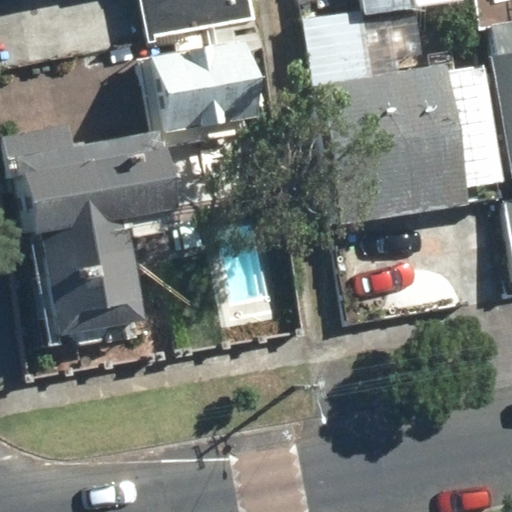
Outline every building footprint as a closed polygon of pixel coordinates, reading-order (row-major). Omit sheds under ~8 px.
[(352,0),(355,16),(448,4),(447,0),(352,0)] [(292,19),(324,230),(458,209),(436,68),(363,79),(352,10),(292,19)] [(511,20),(478,27),(505,184),(511,182),(511,20)] [(134,57),(148,135),(247,118),(233,40),(134,57)] [(0,175),(6,174),(17,236),(33,233),(52,340),(138,326),(120,219),(157,213),(143,134),(70,146),(66,124),(0,135),(0,175)] [(511,198),(497,201),(510,286),(511,285),(511,198)]
